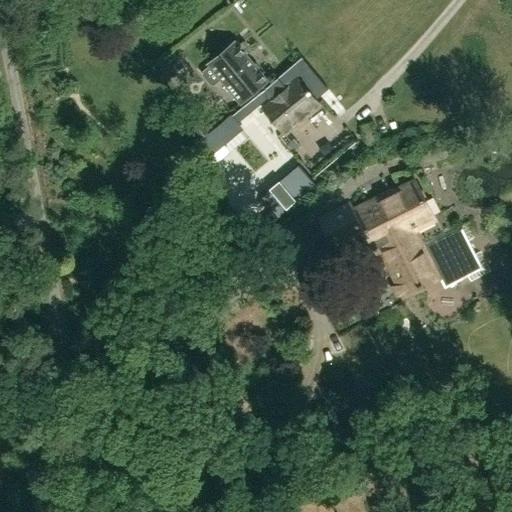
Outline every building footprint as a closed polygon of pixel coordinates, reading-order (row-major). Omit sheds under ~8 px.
[(266,82),(235,44),(209,65),(210,66),(202,72),(202,76),(210,86),(214,86),(221,80),(240,103),(266,82)] [(224,145),(243,129),(239,124),(268,99),(270,101),(262,108),(284,134),(319,105),(316,102),(329,92),(300,57),(231,116),(212,132),(199,143),(194,146),(213,167),(230,154),(224,145)] [(181,122),(199,143),(212,132),(194,111),(181,122)] [(377,143),(371,122),(360,125),(366,146),(377,143)] [(326,154),(336,165),(345,158),(334,146),(326,154)] [(263,191),(280,213),(318,180),(301,158),(263,191)] [(193,177),(213,192),(223,178),(203,163),(193,177)] [(349,205),(317,221),(331,250),(364,233),(373,251),(382,246),(407,294),(439,278),(438,277),(447,272),(453,284),(468,276),(471,282),(491,272),(480,252),(474,255),(467,242),(473,238),(466,224),(432,241),(433,244),(421,250),(411,230),(432,219),(415,185),(355,215),(349,205)]
